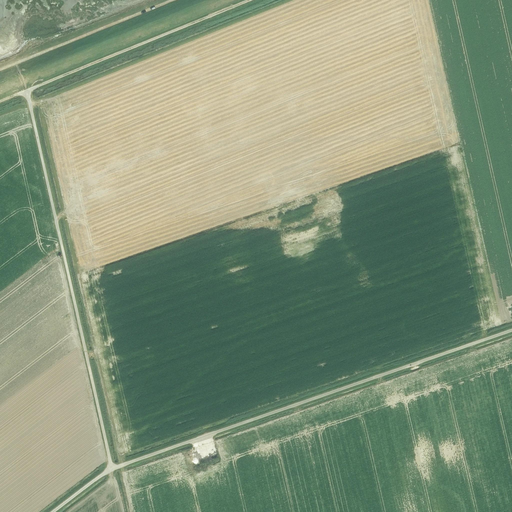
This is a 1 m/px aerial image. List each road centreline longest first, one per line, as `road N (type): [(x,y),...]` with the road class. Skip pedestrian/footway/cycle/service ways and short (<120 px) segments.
road 1 (unclassified): [(511,329),(111,468)]
road 2 (unclassified): [(111,468),(26,91)]
road 3 (track): [(26,91),(254,0)]
